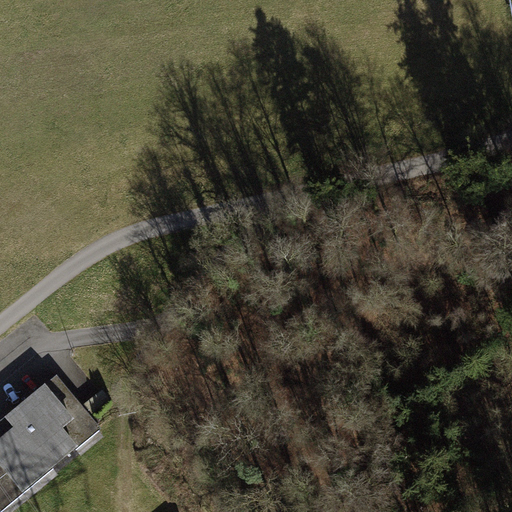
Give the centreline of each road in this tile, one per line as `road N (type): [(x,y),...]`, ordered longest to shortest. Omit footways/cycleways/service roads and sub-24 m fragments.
road 1 (track): [(511,112),(375,167),(117,240),(0,328)]
road 2 (track): [(249,207),(218,265),(165,333),(52,353),(0,399)]
